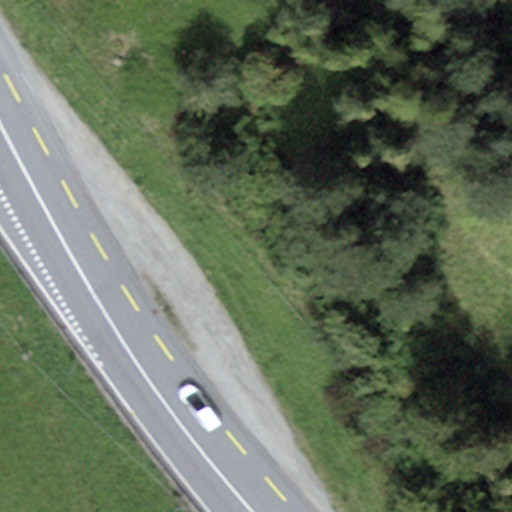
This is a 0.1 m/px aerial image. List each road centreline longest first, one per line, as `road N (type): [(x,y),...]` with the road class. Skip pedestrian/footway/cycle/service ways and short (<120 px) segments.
road 1 (primary): [(251,511),(94,299)]
road 2 (primary): [(94,299),(0,129)]
road 3 (primary): [(0,169),(94,299)]
